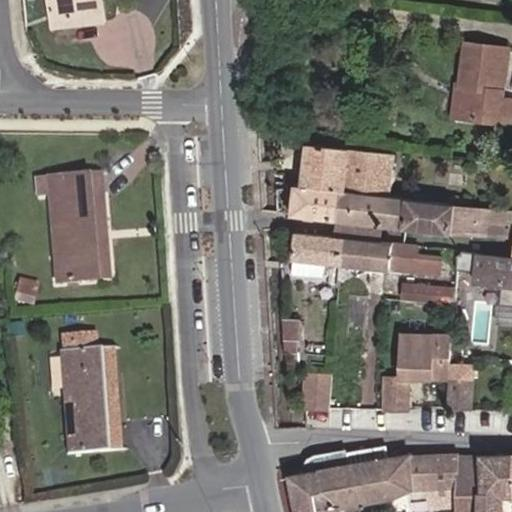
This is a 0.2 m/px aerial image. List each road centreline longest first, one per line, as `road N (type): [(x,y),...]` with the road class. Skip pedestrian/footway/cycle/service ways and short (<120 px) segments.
road 1 (tertiary): [(223,103),(242,391),(257,445)]
road 2 (residential): [(511,443),(257,445)]
road 3 (unclassified): [(223,103),(0,102)]
road 4 (unclassified): [(137,511),(262,484)]
